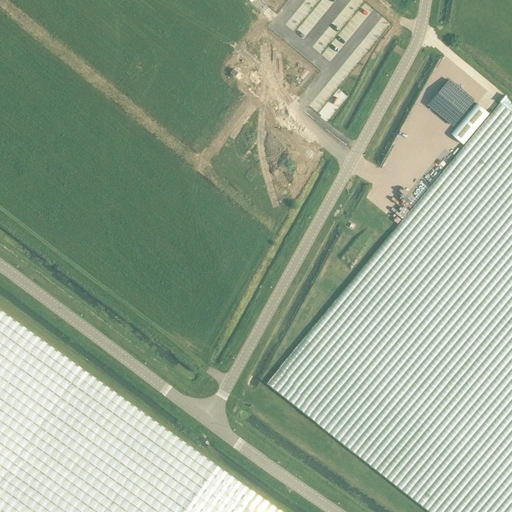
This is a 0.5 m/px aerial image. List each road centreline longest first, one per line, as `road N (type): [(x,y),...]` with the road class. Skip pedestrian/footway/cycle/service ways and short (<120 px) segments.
road 1 (unclassified): [(208,423),(352,161)]
road 2 (unclassified): [(208,423),(0,267)]
road 3 (unclassified): [(352,161),(417,41),(427,0)]
road 4 (unclassified): [(334,511),(208,423)]
